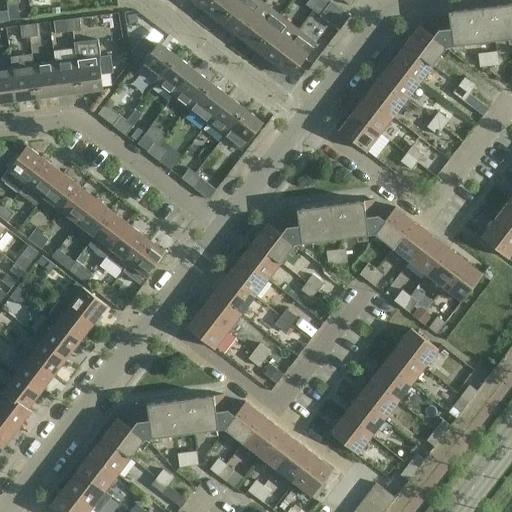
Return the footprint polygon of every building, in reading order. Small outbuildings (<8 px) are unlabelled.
[(12,0),(6,1),(9,21),(18,19),(15,0),(12,0)] [(191,0),(203,9),(210,0),(191,0)] [(210,0),(203,9),(220,22),(237,0),(210,0)] [(259,0),(237,0),(220,22),(238,36),(263,3),(259,0)] [(308,0),(305,4),(312,10),(319,0),(308,0)] [(329,0),(319,0),(312,10),(320,16),(331,1),(329,0)] [(263,3),(238,36),(255,49),(280,16),(263,3)] [(511,3),(502,4),(481,7),(485,41),(511,37),(511,3)] [(485,41),(481,7),(448,12),(449,17),(449,22),(450,28),(452,45),(485,41)] [(7,8),(0,8),(0,20),(8,19),(7,8)] [(280,16),(255,49),(272,62),(297,29),(280,16)] [(80,30),(78,17),(70,19),(72,31),(80,30)] [(70,19),(62,20),(63,32),(72,31),(70,19)] [(36,23),(27,24),(29,36),(37,35),(36,23)] [(27,24),(19,25),(21,37),(29,36),(27,24)] [(419,25),(406,42),(432,63),(446,46),(419,25)] [(297,29),(272,62),(290,76),(315,43),(297,29)] [(131,50),(144,59),(137,69),(155,83),(175,56),(158,42),(155,45),(142,35),(131,50)] [(102,89),(100,74),(112,72),(110,55),(98,56),(96,39),(73,42),(75,58),(80,92),(102,89)] [(406,42),(392,60),(419,81),(432,63),(406,42)] [(488,65),(498,64),(496,51),(487,52),(488,65)] [(487,52),(477,53),(479,66),(488,65),(487,52)] [(10,56),(11,66),(15,100),(37,97),(32,64),(31,54),(10,56)] [(175,56),(155,83),(172,96),(193,69),(175,56)] [(75,58),(54,61),(58,95),(80,92),(75,58)] [(392,60),(378,78),(405,99),(419,81),(392,60)] [(54,61),(32,64),(37,97),(58,95),(54,61)] [(11,66),(0,67),(0,102),(15,100),(11,66)] [(193,69),(172,96),(189,109),(210,82),(193,69)] [(464,77),(458,84),(469,93),(475,85),(464,77)] [(378,78),(365,95),(392,116),(405,99),(378,78)] [(210,82),(189,109),(206,122),(227,95),(210,82)] [(469,93),(458,84),(452,92),(463,100),(469,93)] [(227,95),(206,122),(223,136),(244,108),(227,95)] [(365,95),(352,112),(380,132),(392,116),(365,95)] [(97,113),(112,125),(111,125),(118,130),(126,120),(104,104),(97,113)] [(244,108),(223,136),(241,149),(262,122),(244,108)] [(438,111),(432,119),(442,127),(448,119),(438,111)] [(380,132),(352,112),(338,130),(365,151),(380,132)] [(442,127),(432,119),(426,126),(437,134),(442,127)] [(126,120),(118,130),(125,135),(132,126),(126,120)] [(146,152),(152,157),(160,147),(153,142),(146,152)] [(412,144),(406,152),(417,160),(423,152),(412,144)] [(26,145),(7,169),(0,178),(19,192),(44,159),(26,145)] [(160,147),(152,157),(159,162),(166,152),(160,147)] [(406,152),(400,160),(411,168),(417,160),(406,152)] [(44,159),(19,192),(35,205),(42,196),(61,172),(44,159)] [(180,178),(187,183),(194,173),(187,168),(180,178)] [(61,172),(42,196),(60,210),(78,185),(61,172)] [(194,173),(187,183),(208,199),(215,189),(194,173)] [(78,185),(60,210),(77,223),(95,198),(78,185)] [(95,198),(77,223),(94,236),(112,212),(95,198)] [(364,211),(363,206),(363,200),(329,204),(334,238),(367,234),(365,216),(364,211)] [(511,205),(507,202),(494,219),(511,232),(511,205)] [(296,209),(297,214),(297,220),(298,225),(300,243),(334,238),(329,204),(296,209)] [(373,233),(391,247),(412,220),(394,206),(373,233)] [(7,207),(0,216),(0,217),(6,222),(13,212),(7,207)] [(112,212),(94,236),(87,245),(104,258),(105,257),(130,225),(112,212)] [(511,251),(511,232),(494,219),(480,237),(507,258),(511,251)] [(412,220),(391,247),(408,260),(429,233),(412,220)] [(267,222),(253,240),(280,261),(294,243),(267,222)] [(130,225),(105,257),(122,270),(147,238),(130,225)] [(27,238),(34,243),(41,234),(34,229),(27,238)] [(429,233),(408,260),(426,273),(446,246),(429,233)] [(41,234),(34,243),(40,248),(48,239),(41,234)] [(147,238),(122,270),(121,271),(139,285),(165,252),(147,238)] [(253,240),(240,258),(267,279),(280,261),(253,240)] [(446,246),(426,273),(443,286),(464,259),(446,246)] [(337,263),(346,261),(344,248),(335,249),(337,263)] [(57,249),(51,256),(63,266),(69,259),(57,249)] [(337,263),(335,249),(326,250),(327,264),(337,263)] [(45,269),(51,262),(41,254),(36,261),(45,269)] [(19,256),(14,263),(24,270),(29,264),(19,256)] [(240,258),(227,275),(254,296),(267,279),(240,258)] [(464,259),(443,286),(461,300),(482,273),(464,259)] [(75,260),(68,270),(80,280),(88,270),(75,260)] [(24,270),(14,263),(9,269),(19,277),(24,270)] [(359,273),(366,279),(375,268),(367,263),(359,273)] [(375,268),(366,279),(374,285),(382,274),(375,268)] [(312,274),(306,282),(317,290),(323,282),(312,274)] [(227,275),(213,292),(241,313),(254,296),(227,275)] [(109,286),(103,281),(95,291),(102,296),(115,279),(109,286)] [(115,279),(102,296),(108,301),(121,284),(115,279)] [(76,281),(66,293),(73,298),(68,305),(92,323),(106,305),(82,286),(76,281)] [(306,282),(300,289),(311,298),(317,290),(306,282)] [(18,283),(13,290),(23,298),(28,291),(18,283)] [(393,300),(401,306),(409,295),(401,289),(393,300)] [(23,298),(13,290),(8,296),(18,304),(23,298)] [(213,292),(200,309),(227,330),(241,313),(213,292)] [(409,295),(401,306),(408,311),(416,301),(409,295)] [(47,315),(55,322),(79,340),(92,323),(68,305),(60,298),(47,315)] [(285,308),(280,316),(290,324),(296,317),(285,308)] [(227,330),(200,309),(186,327),(213,348),(214,348),(227,330)] [(47,315),(33,333),(42,339),(66,357),(79,340),(55,322),(47,315)] [(280,316),(274,323),(284,332),(290,324),(280,316)] [(435,333),(444,322),(436,316),(428,327),(435,333)] [(410,328),(396,346),(423,367),(437,348),(410,328)] [(42,339),(28,356),(53,375),(66,357),(42,339)] [(259,342),(253,350),(264,358),(270,351),(259,342)] [(396,346),(383,363),(410,384),(423,367),(396,346)] [(264,358),(253,350),(247,358),(258,366),(264,358)] [(28,356),(15,373),(40,392),(53,375),(28,356)] [(383,363),(370,380),(397,401),(410,384),(383,363)] [(15,373),(2,390),(30,411),(30,410),(27,408),(40,392),(15,373)] [(370,380),(357,397),(384,418),(397,401),(370,380)] [(468,384),(460,395),(468,401),(476,390),(468,384)] [(0,415),(16,428),(30,411),(2,390),(1,391),(5,394),(0,399),(0,415)] [(214,405),(213,400),(213,395),(179,399),(184,433),(217,429),(215,411),(214,405)] [(468,401),(460,395),(452,405),(460,411),(468,401)] [(357,397),(343,414),(370,435),(384,418),(357,397)] [(146,403),(147,409),(147,414),(148,420),(150,437),(184,433),(179,399),(146,403)] [(223,428),(241,442),(262,415),(244,401),(223,428)] [(370,435),(343,414),(329,432),(357,453),(370,435)] [(0,415),(0,443),(3,446),(16,428),(0,415)] [(262,415),(241,442),(259,455),(280,428),(262,415)] [(117,417),(103,435),(130,456),(144,438),(117,417)] [(442,419),(434,430),(442,435),(450,425),(442,419)] [(280,428),(259,455),(276,468),(297,441),(280,428)] [(442,435),(434,430),(426,440),(434,446),(442,435)] [(103,435),(90,453),(117,473),(130,456),(103,435)] [(297,441),(276,468),(293,481),(314,454),(297,441)] [(196,451),(186,452),(188,465),(198,464),(196,451)] [(186,452),(177,453),(179,466),(188,465),(186,452)] [(90,453),(77,470),(104,491),(117,473),(90,453)] [(416,453),(408,464),(416,470),(424,459),(416,453)] [(314,454),(293,481),(311,495),(332,468),(314,454)] [(209,468),(217,474),(225,463),(217,457),(209,468)] [(225,463),(217,474),(224,480),(233,469),(225,463)] [(416,470),(408,464),(400,474),(407,480),(416,470)] [(163,467),(157,475),(168,483),(174,476),(163,467)] [(77,470),(64,487),(91,508),(96,511),(110,495),(104,491),(77,470)] [(156,476),(151,484),(179,506),(185,498),(167,485),(156,476)] [(247,490),(255,496),(263,485),(255,479),(247,490)] [(392,499),(373,484),(366,493),(385,508),(392,499)] [(263,485),(255,496),(262,501),(270,491),(263,485)] [(87,511),(91,508),(64,487),(50,505),(58,511),(87,511)] [(382,511),(385,508),(366,493),(359,503),(371,511),(382,511)] [(136,503),(130,511),(131,511),(145,511),(146,511),(136,503)] [(371,511),(359,503),(352,511),(351,511),(371,511)]
